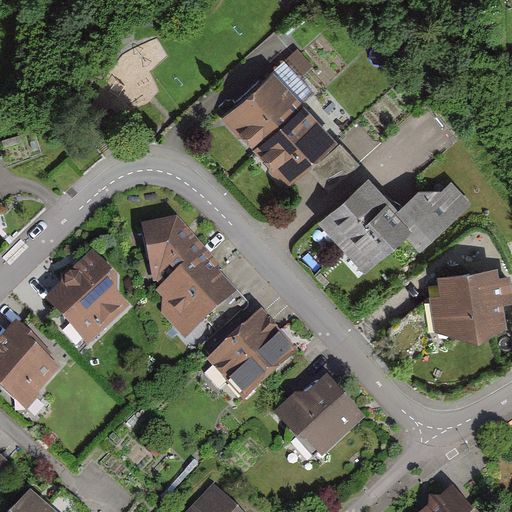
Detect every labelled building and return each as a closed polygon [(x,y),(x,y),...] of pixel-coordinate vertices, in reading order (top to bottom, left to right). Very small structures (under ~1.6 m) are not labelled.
[(302,110),(274,79),(228,120),(256,151),(302,110)] [(330,142),(302,110),(256,151),(284,183),(330,142)] [(412,228),(372,179),(323,220),(363,268),(412,228)] [(234,289),(174,222),(144,227),(153,280),(173,301),(163,310),(184,333),(234,289)] [(49,298),(89,340),(126,304),(108,285),(116,277),(95,255),(49,298)] [(501,269),(444,274),(450,334),(507,328),(501,269)] [(262,312),(212,357),(244,392),(294,347),(262,312)] [(18,324),(0,343),(0,379),(25,403),(58,368),(41,353),(44,349),(18,324)] [(282,409),(322,450),(361,413),(328,378),(306,398),(300,392),(282,409)] [(238,511),(214,489),(191,511),(238,511)] [(51,511),(31,494),(14,511),(51,511)] [(466,511),(452,494),(429,511),(466,511)]
